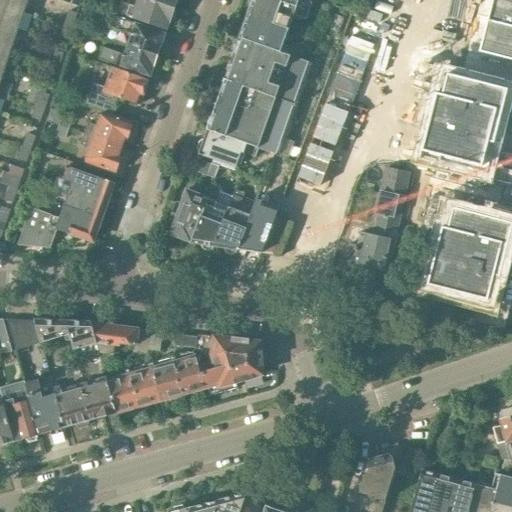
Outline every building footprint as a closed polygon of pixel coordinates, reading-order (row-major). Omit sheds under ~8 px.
[(0,0),(26,10),(29,0),(0,0)] [(0,0),(0,23),(19,30),(26,10),(0,0)] [(114,3),(106,0),(98,0),(97,6),(112,11),(114,3)] [(174,11),(175,8),(152,0),(138,0),(136,7),(122,2),(118,13),(167,30),(171,19),(175,18),(176,13),(174,11)] [(277,0),(253,0),(248,15),(290,30),(294,16),(306,20),(310,11),(277,0)] [(301,0),(300,0),(277,0),(310,11),(313,2),(306,0),(305,0),(305,2),(301,0)] [(444,73),(423,156),(441,160),(425,224),(444,229),(429,289),(493,306),(511,230),(511,202),(501,200),(511,154),(511,0),(481,0),(462,78),(444,73)] [(355,3),(353,8),(361,11),(363,5),(355,3)] [(89,4),(85,15),(100,20),(104,9),(89,4)] [(69,11),(65,23),(73,26),(78,14),(69,11)] [(284,45),(290,30),(248,15),(240,38),(293,56),(297,47),(290,44),(289,47),(284,45)] [(133,34),(129,44),(158,55),(159,54),(163,54),(165,47),(162,44),(165,34),(114,16),(111,26),(133,34)] [(19,30),(0,23),(0,43),(13,48),(19,30)] [(73,26),(65,23),(61,36),(69,39),(73,26)] [(311,36),(319,39),(322,31),(314,28),(311,36)] [(240,38),(226,79),(299,104),(313,63),(293,56),(240,38)] [(82,54),(86,45),(75,41),(72,51),(82,54)] [(13,48),(0,43),(0,66),(6,68),(13,48)] [(158,57),(158,55),(129,44),(125,55),(103,47),(99,58),(151,76),(154,67),(158,66),(161,60),(158,57)] [(56,51),(51,63),(60,66),(64,54),(56,51)] [(60,66),(51,63),(47,76),(55,79),(60,66)] [(94,84),(88,103),(113,112),(118,97),(141,105),(149,80),(113,67),(106,88),(94,84)] [(207,130),(208,130),(260,149),(281,156),(299,104),(226,79),(225,78),(224,83),(225,83),(209,127),(208,127),(207,130)] [(67,94),(70,85),(61,82),(58,91),(67,94)] [(46,108),(50,95),(42,92),(37,105),(46,108)] [(46,108),(37,105),(33,117),(41,120),(46,108)] [(51,110),(47,120),(59,124),(63,114),(51,110)] [(95,125),(88,123),(84,134),(126,149),(130,136),(134,132),(134,126),(135,123),(100,111),(95,125)] [(59,124),(59,125),(69,129),(72,120),(62,116),(59,124)] [(66,139),(69,129),(59,125),(55,135),(66,139)] [(260,149),(208,130),(205,140),(201,141),(198,148),(200,152),(200,155),(237,167),(242,153),(245,154),(247,149),(251,150),(250,153),(251,155),(257,157),(260,149)] [(32,149),(36,136),(28,133),(23,146),(32,149)] [(87,147),(82,160),(117,172),(119,167),(122,164),(122,160),(126,149),(84,134),(81,144),(87,147)] [(32,149),(23,146),(19,158),(27,161),(32,149)] [(48,164),(51,155),(40,152),(37,161),(48,164)] [(221,166),(214,163),(209,176),(216,178),(221,166)] [(385,186),(410,191),(415,170),(390,164),(385,186)] [(72,181),(65,205),(101,218),(102,215),(105,210),(105,205),(113,182),(67,167),(64,178),(72,181)] [(0,182),(0,183),(9,187),(18,190),(22,177),(14,174),(4,171),(0,182)] [(209,198),(192,242),(202,243),(202,245),(204,249),(210,251),(214,249),(215,246),(228,212),(215,207),(222,187),(214,184),(213,188),(209,198)] [(18,190),(9,187),(5,199),(13,202),(18,190)] [(192,242),(209,198),(187,190),(182,205),(178,203),(172,222),(175,223),(171,234),(175,236),(176,240),(181,242),(186,239),(192,242)] [(238,253),(239,250),(252,216),(239,211),(245,193),(236,190),(228,212),(215,246),(224,248),(227,252),(234,254),(238,253)] [(389,275),(407,196),(383,191),(373,234),(362,232),(359,246),(350,244),(345,267),(348,268),(348,267),(354,268),(354,269),(356,270),(357,268),(363,270),(363,271),(365,272),(365,270),(373,272),(373,273),(376,274),(376,272),(389,275)] [(263,254),(276,218),(278,213),(261,206),(263,202),(258,200),(252,216),(239,250),(263,254)] [(100,220),(101,218),(65,205),(61,216),(32,204),(19,245),(51,248),(57,229),(93,242),(96,231),(100,226),(100,220)] [(0,213),(0,220),(6,223),(11,210),(2,207),(0,213)] [(283,257),(295,225),(276,218),(263,254),(283,257)] [(14,244),(19,230),(11,228),(7,241),(14,244)] [(0,320),(0,347),(11,348),(4,320),(0,320)] [(35,321),(8,320),(16,350),(41,343),(65,336),(66,342),(71,340),(79,366),(103,359),(92,323),(92,322),(35,321)] [(114,352),(119,353),(120,350),(136,352),(135,357),(147,354),(148,350),(161,352),(163,333),(92,323),(103,359),(103,361),(113,358),(114,352)] [(175,345),(183,346),(184,335),(176,334),(175,345)] [(206,389),(209,388),(211,395),(239,387),(237,382),(263,375),(261,342),(199,334),(198,337),(197,348),(197,350),(201,355),(214,356),(215,362),(200,366),(206,389)] [(197,348),(198,337),(184,335),(183,346),(197,348)] [(161,401),(206,389),(200,366),(197,355),(152,367),(161,401)] [(91,421),(117,413),(108,379),(103,361),(103,359),(79,366),(80,369),(84,383),(81,384),(91,421)] [(161,401),(152,367),(108,379),(117,413),(161,401)] [(26,388),(40,435),(51,431),(52,435),(64,432),(63,429),(65,428),(55,394),(55,391),(48,369),(40,371),(42,379),(25,384),(26,388)] [(77,425),(81,428),(90,426),(91,421),(81,384),(84,383),(80,369),(66,373),(67,377),(57,380),(60,390),(55,391),(55,394),(65,428),(77,425)] [(26,388),(0,391),(3,401),(15,443),(27,439),(30,442),(37,440),(38,435),(40,435),(26,388)] [(0,446),(15,443),(3,401),(0,402),(0,446)] [(501,414),(503,423),(502,423),(503,427),(495,429),(499,444),(507,442),(510,455),(503,457),(503,459),(506,460),(504,471),(511,472),(511,408),(502,411),(501,414)] [(372,454),(370,460),(354,511),(382,511),(395,473),(412,478),(421,451),(402,446),(372,454)] [(487,459),(485,467),(497,470),(499,462),(487,459)] [(470,464),(466,481),(476,484),(481,467),(470,464)] [(412,511),(429,511),(439,475),(423,471),(412,511)] [(449,511),(458,480),(439,475),(429,511),(449,511)] [(498,491),(477,485),(474,498),(511,507),(511,478),(502,476),(498,491)] [(470,511),(471,511),(474,498),(477,485),(458,480),(449,511),(470,511)] [(248,493),(219,501),(215,511),(258,511),(261,505),(245,500),(248,493)] [(511,511),(511,507),(474,498),(471,511),(474,511),(511,511)] [(215,511),(219,501),(191,509),(189,511),(215,511)]
